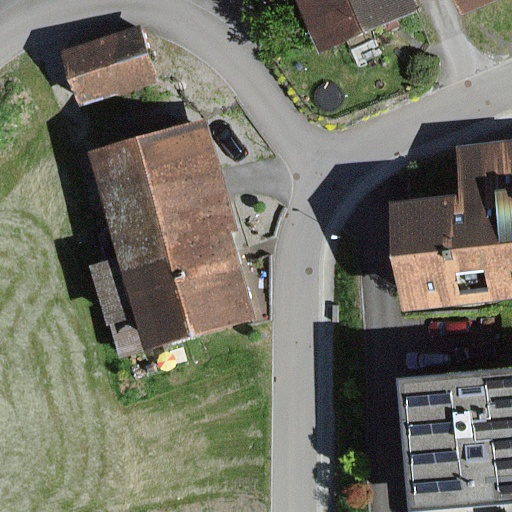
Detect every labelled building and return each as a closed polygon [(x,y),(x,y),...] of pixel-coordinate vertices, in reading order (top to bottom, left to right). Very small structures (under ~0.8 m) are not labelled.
[(412,0),(300,0),(321,53),(419,16),(412,0)] [(456,0),(464,17),(504,0),(456,0)] [(81,110),(159,86),(141,29),(63,52),(81,110)] [(243,231),(210,119),(89,154),(120,260),(92,268),(110,327),(137,319),(147,354),(259,321),(233,234),(243,231)] [(511,305),(511,142),(463,148),(468,207),(395,214),(405,316),(511,305)] [(444,511),(511,505),(511,370),(401,381),(414,511),(444,511)]
